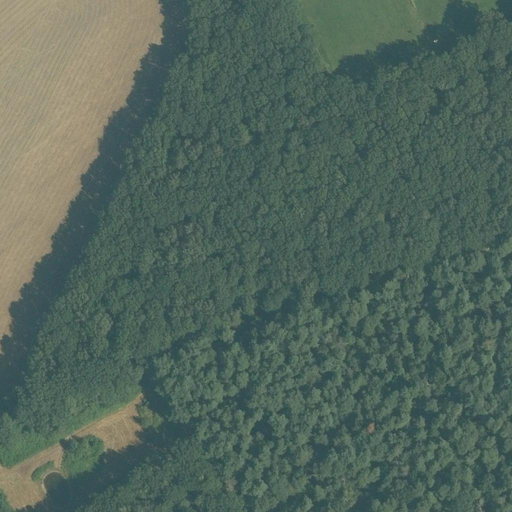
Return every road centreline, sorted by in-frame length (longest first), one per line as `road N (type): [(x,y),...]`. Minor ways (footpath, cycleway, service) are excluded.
road 1 (track): [(29,403),(28,369),(179,90),(195,39),(195,0)]
road 2 (track): [(147,360),(511,242)]
road 3 (track): [(29,403),(147,360)]
